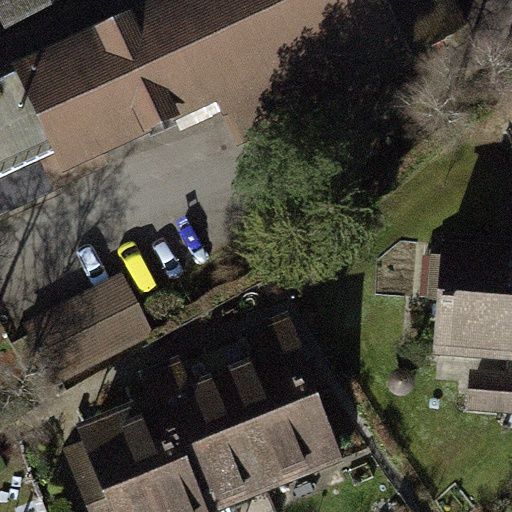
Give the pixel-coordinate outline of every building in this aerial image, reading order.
[(441,0),(201,0),(0,91),(0,214),(100,165),(93,148),(220,93),(240,136),(458,33),(441,0)] [(0,0),(9,20),(56,0),(0,0)] [(440,349),(511,354),(511,339),(511,250),(448,246),(447,258),(437,257),(434,300),(443,300),(440,349)] [(123,281),(29,327),(56,381),(150,334),(123,281)] [(278,358),(226,378),(268,481),(336,452),(295,355),(304,351),(290,318),(265,328),(278,358)] [(161,414),(201,508),(268,481),(226,378),(174,399),(163,371),(147,378),(161,414)] [(509,380),(501,380),(500,407),(507,408),(509,380)] [(161,414),(68,452),(82,486),(104,477),(118,511),(202,511),(201,508),(161,414)]
